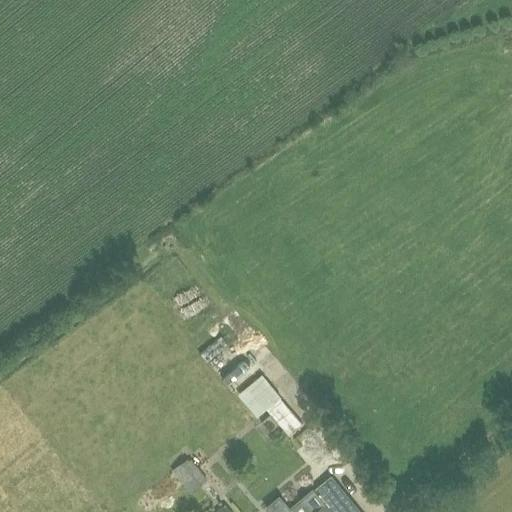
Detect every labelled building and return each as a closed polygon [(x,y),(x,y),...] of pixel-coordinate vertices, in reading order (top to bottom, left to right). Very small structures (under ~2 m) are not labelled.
[(266,370),(243,392),(262,412),(284,390),(266,370)] [(291,430),(304,422),(288,394),(274,401),(291,430)] [(171,472),(188,495),(205,482),(187,459),(171,472)] [(359,511),(330,476),(293,507),(297,511),(359,511)] [(241,511),(226,499),(215,511),(241,511)]
